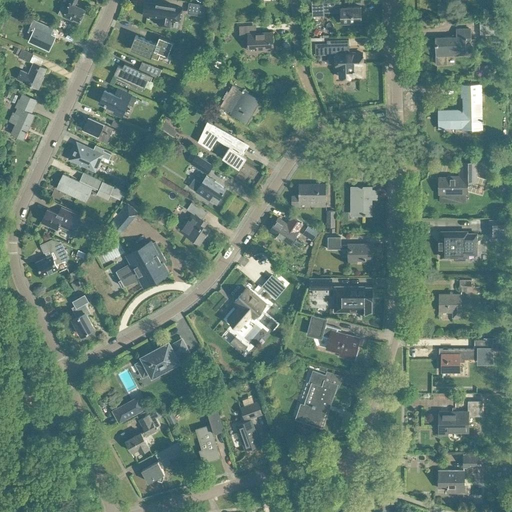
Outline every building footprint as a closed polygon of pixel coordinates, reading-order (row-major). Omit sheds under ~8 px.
[(85,9),(75,5),(76,0),(70,0),(68,6),(61,5),(58,13),(72,20),(73,18),(79,21),(85,9)] [(340,7),(340,1),(323,1),(323,12),(340,11),(341,22),(361,21),(360,6),(340,7)] [(144,2),(142,15),(147,15),(147,16),(150,17),(150,16),(160,17),(159,25),(170,27),(171,19),(180,21),(183,7),(175,6),(176,5),(162,3),(162,5),(157,4),(144,2)] [(206,5),(189,2),(188,10),(205,13),(206,5)] [(13,8),(9,15),(24,22),(27,14),(13,8)] [(30,25),(27,31),(32,33),(29,40),(49,49),(55,36),(52,34),(54,29),(32,19),(30,25)] [(480,35),(498,34),(498,19),(479,20),(480,35)] [(256,33),(256,25),(239,26),(240,36),(247,35),(248,48),(249,48),(249,47),(257,47),(257,50),(265,49),(265,50),(274,50),(273,31),(264,31),(264,32),(256,33)] [(436,64),(447,64),(447,55),(465,54),(465,39),(471,39),(470,28),(457,29),(457,36),(436,37),(436,64)] [(135,34),(130,48),(156,59),(158,51),(168,55),(173,41),(159,36),(157,43),(135,34)] [(327,42),(315,43),(315,54),(327,54),(335,53),(336,66),(339,66),(339,77),(349,76),(349,75),(360,75),(360,62),(362,62),(362,52),(349,53),(348,46),(348,39),(327,39),(327,42)] [(21,48),(15,45),(13,51),(19,54),(21,48)] [(30,61),(33,53),(22,48),(18,56),(30,61)] [(206,54),(201,65),(209,69),(214,58),(206,54)] [(162,69),(142,61),(139,68),(124,62),(122,67),(118,64),(114,73),(117,74),(116,77),(144,90),(145,89),(143,89),(148,78),(150,79),(153,73),(157,75),(160,68),(162,69)] [(41,77),(46,68),(33,62),(28,73),(20,70),(17,78),(25,81),(24,82),(38,88),(42,77),(41,77)] [(260,100),(243,90),(232,84),(228,90),(227,90),(222,98),(224,98),(220,105),(247,121),(260,100)] [(463,108),(438,109),(438,128),(461,128),(461,129),(482,129),(481,124),(481,96),(480,96),(480,84),(460,84),(460,97),(463,97),(463,108)] [(121,88),(117,95),(104,89),(99,101),(115,109),(113,113),(122,116),(128,103),(133,106),(136,97),(131,95),(132,93),(121,88)] [(15,102),(17,95),(13,93),(9,100),(15,102)] [(37,99),(22,93),(20,98),(18,98),(15,107),(17,108),(15,112),(13,111),(9,120),(16,123),(11,133),(23,139),(34,114),(31,113),(37,99)] [(106,143),(113,128),(103,123),(89,116),(83,128),(97,135),(96,138),(106,143)] [(130,133),(133,127),(113,118),(111,124),(130,133)] [(171,124),(164,120),(160,127),(174,136),(177,130),(170,125),(171,124)] [(249,144),(207,120),(198,141),(210,148),(217,138),(229,146),(222,157),(239,168),(246,156),(243,154),(249,144)] [(94,148),(76,140),(68,158),(96,171),(102,156),(108,159),(111,153),(103,150),(104,148),(96,144),(94,148)] [(140,155),(135,153),(131,160),(137,163),(140,155)] [(190,162),(207,173),(213,165),(195,154),(190,162)] [(142,164),(151,170),(156,162),(147,156),(142,164)] [(503,168),(504,160),(490,159),(490,168),(502,169),(502,168),(503,168)] [(440,193),(440,195),(460,201),(462,194),(467,194),(467,182),(477,182),(477,161),(459,161),(458,176),(447,176),(447,177),(439,177),(439,193),(440,193)] [(124,190),(84,172),(80,181),(63,173),(57,187),(86,200),(92,187),(99,190),(98,193),(108,197),(109,193),(120,198),(121,197),(123,198),(125,193),(123,192),(124,190)] [(226,188),(206,175),(201,183),(193,178),(189,186),(207,198),(208,198),(216,203),(220,197),(226,188)] [(325,205),(325,183),(312,183),(312,185),(299,185),(299,194),(291,194),(291,206),(300,206),(300,203),(311,203),(311,205),(325,205)] [(376,198),(376,189),(371,189),(371,186),(351,186),(351,211),(358,211),(358,214),(363,214),(371,214),(371,198),(376,198)] [(130,202),(135,195),(129,190),(124,198),(130,202)] [(205,236),(210,229),(204,225),(207,220),(203,217),(207,212),(192,201),(187,208),(193,212),(181,230),(199,242),(203,236),(205,236)] [(109,224),(120,233),(138,212),(127,202),(109,224)] [(67,226),(73,229),(79,215),(61,207),(58,213),(47,208),(41,221),(64,231),(67,226)] [(335,226),(335,210),(326,210),(326,226),(335,226)] [(302,222),(291,215),(287,223),(278,217),(269,230),(290,243),(298,230),(302,222)] [(489,237),(507,237),(507,219),(489,219),(489,237)] [(315,239),(321,230),(310,224),(305,232),(315,239)] [(468,232),(468,229),(440,230),(440,257),(454,257),(454,259),(466,259),(466,257),(468,257),(468,254),(478,254),(477,232),(468,232)] [(341,244),(341,236),(328,236),(328,248),(348,248),(348,261),(356,261),(356,258),(372,258),(372,244),(348,244),(341,244)] [(62,241),(51,238),(40,244),(44,252),(49,250),(51,254),(47,256),(47,255),(35,261),(42,275),(50,272),(51,273),(57,270),(57,269),(58,268),(56,264),(69,257),(62,241)] [(164,261),(166,259),(155,241),(128,256),(132,262),(116,271),(124,285),(139,279),(143,287),(170,272),(164,261)] [(76,269),(68,273),(71,279),(79,275),(76,269)] [(331,288),(331,278),(309,278),(309,288),(331,288)] [(472,285),(472,278),(459,278),(459,285),(461,285),(461,291),(467,291),(467,285),(472,285)] [(73,289),(79,286),(76,279),(70,282),(73,289)] [(372,287),(335,287),(336,310),(349,310),(349,308),(358,308),(358,311),(371,311),(371,300),(372,300),(372,287)] [(233,324),(238,320),(242,324),(251,315),(254,317),(265,305),(245,288),(234,300),(240,305),(228,319),(233,324)] [(85,293),(72,300),(76,307),(74,307),(79,315),(73,318),(82,335),(83,334),(84,335),(88,333),(88,331),(94,328),(85,312),(88,311),(84,303),(89,300),(85,293)] [(461,316),(461,293),(439,293),(439,311),(452,311),(452,316),(461,316)] [(336,331),(337,327),(325,324),(327,317),(312,314),(306,334),(322,338),(322,335),(329,337),(326,348),(340,352),(339,356),(353,360),(359,337),(336,331)] [(190,351),(182,336),(171,342),(169,339),(140,355),(142,358),(135,362),(142,377),(150,373),(152,377),(181,361),(179,357),(190,351)] [(494,337),(486,337),(486,339),(474,339),(474,348),(438,348),(438,356),(442,356),(442,370),(459,370),(459,361),(465,361),(465,358),(479,358),(479,361),(492,361),(492,349),(506,350),(506,342),(494,341),(494,337)] [(327,371),(325,374),(313,370),(309,381),(316,384),(309,405),(300,402),(295,417),(320,425),(327,404),(329,405),(336,384),(338,385),(343,377),(327,371)] [(144,407),(140,400),(132,404),(130,401),(112,411),(118,422),(144,407)] [(220,457),(212,433),(224,429),(215,400),(205,403),(211,424),(196,428),(202,449),(199,450),(202,458),(209,456),(210,459),(220,457)] [(438,434),(448,434),(457,434),(457,432),(469,432),(469,415),(481,415),(481,400),(468,400),(468,410),(438,410),(438,434)] [(245,418),(261,412),(257,401),(241,407),(245,418)] [(147,434),(157,429),(156,427),(160,424),(157,417),(161,415),(158,409),(139,419),(145,430),(141,432),(141,431),(126,440),(132,451),(138,448),(140,452),(149,447),(143,436),(147,434)] [(260,444),(251,419),(236,424),(239,431),(233,433),(234,436),(240,433),(245,449),(260,444)] [(162,481),(164,472),(161,467),(170,462),(168,458),(183,450),(178,441),(155,453),(159,460),(142,469),(148,481),(154,478),(162,481)] [(491,460),(491,453),(477,453),(463,453),(463,467),(477,467),(477,458),(484,458),(484,460),(491,460)] [(464,492),(464,469),(438,469),(438,487),(446,487),(446,492),(464,492)]
